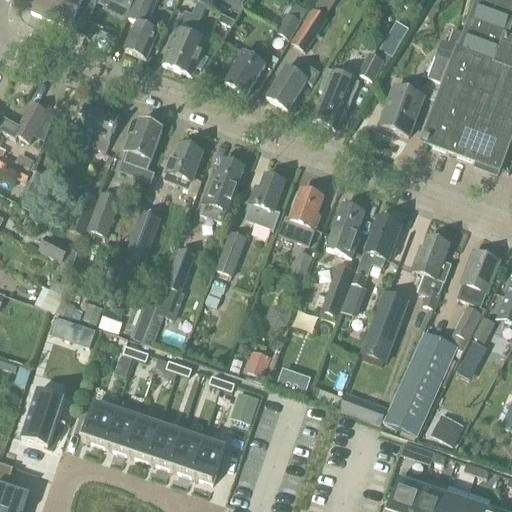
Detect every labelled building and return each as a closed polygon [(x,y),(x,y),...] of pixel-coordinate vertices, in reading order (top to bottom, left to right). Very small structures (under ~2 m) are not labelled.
[(87,24),(34,0),(27,17),(68,36),(68,35),(86,44),(92,30),(86,27),(87,24)] [(34,0),(87,24),(94,7),(83,2),(83,3),(77,0),(34,0)] [(135,0),(104,0),(103,4),(128,16),(135,0)] [(136,0),(125,23),(135,28),(123,55),(145,64),(157,37),(160,29),(148,24),(158,1),(154,0),(136,0)] [(191,0),(209,10),(214,0),(191,0)] [(458,54),(422,147),(476,167),(474,173),(496,181),(511,136),(511,0),(477,0),(473,12),(458,54)] [(198,24),(203,12),(204,9),(198,5),(193,18),(185,15),(177,36),(176,36),(161,70),(176,77),(195,32),(198,24)] [(295,6),(287,20),(275,38),(287,46),(306,14),(295,6)] [(173,13),(166,31),(175,34),(182,16),(173,13)] [(197,29),(196,32),(195,32),(176,77),(191,83),(206,48),(211,34),(197,29)] [(303,29),(290,49),(304,58),(317,37),(303,29)] [(103,33),(98,44),(94,53),(109,59),(118,39),(103,33)] [(263,71),(241,57),(223,88),(245,102),(263,71)] [(435,59),(426,83),(440,87),(448,64),(435,59)] [(382,68),(367,60),(357,79),(372,86),(382,68)] [(305,86),(306,84),(314,89),(321,77),(305,67),(296,81),(284,73),(265,104),(287,117),(306,87),(305,86)] [(355,96),(358,87),(327,74),(318,96),(323,98),(311,126),(334,136),(340,122),(343,123),(355,96)] [(393,92),(378,131),(407,142),(422,102),(393,92)] [(0,137),(15,146),(17,142),(26,148),(30,141),(43,118),(44,117),(29,108),(16,131),(0,122),(0,137)] [(117,123),(84,111),(74,136),(91,142),(87,151),(104,157),(117,123)] [(43,118),(30,141),(40,146),(50,122),(43,118)] [(161,135),(138,126),(132,142),(129,140),(123,156),(127,158),(123,168),(145,176),(149,166),(150,166),(161,135)] [(202,158),(179,149),(172,165),(169,164),(164,177),(165,178),(161,186),(176,192),(180,183),(191,187),(202,158)] [(19,161),(14,170),(26,176),(31,167),(19,161)] [(0,163),(0,174),(23,188),(28,178),(0,163)] [(202,220),(222,227),(231,203),(232,203),(243,174),(222,166),(217,179),(213,177),(206,193),(209,194),(202,213),(200,220),(202,220)] [(22,197),(23,197),(30,200),(31,200),(40,177),(31,174),(22,197)] [(279,217),(274,215),(280,199),(284,189),(263,181),(258,195),(254,193),(248,209),(250,210),(246,221),(274,232),(279,217)] [(300,195),(288,226),(285,235),(310,245),(313,235),(314,235),(319,222),(316,221),(322,203),(300,195)] [(101,197),(87,235),(106,243),(121,205),(101,197)] [(96,204),(81,199),(67,236),(82,242),(96,204)] [(341,211),(329,242),(325,251),(351,261),(355,251),(361,237),(357,236),(363,219),(341,211)] [(142,215),(123,266),(143,274),(162,222),(142,215)] [(400,232),(376,223),(363,257),(373,260),(370,270),(384,275),(387,266),(388,266),(400,232)] [(244,244),(229,238),(215,276),(230,281),(244,244)] [(38,256),(72,272),(79,256),(46,240),(38,256)] [(410,276),(435,286),(445,289),(453,269),(443,266),(449,251),(426,242),(422,255),(419,253),(410,276)] [(180,255),(166,293),(183,299),(197,261),(180,255)] [(300,257),(290,279),(304,285),(313,262),(300,257)] [(498,266),(473,257),(460,289),(461,289),(455,304),(480,313),(485,298),(486,299),(498,266)] [(321,317),(337,322),(354,275),(338,269),(321,317)] [(366,281),(355,277),(351,289),(361,293),(366,281)] [(511,281),(504,303),(506,304),(503,312),(511,315),(511,281)] [(439,297),(428,293),(423,308),(434,312),(439,297)] [(406,307),(384,299),(361,359),(384,367),(406,307)] [(481,321),(469,315),(456,341),(467,347),(481,321)] [(482,321),(472,341),(484,347),(495,327),(482,321)] [(49,339),(69,346),(75,329),(55,322),(49,339)] [(455,354),(423,339),(383,428),(415,443),(455,354)] [(468,384),(484,352),(472,346),(455,378),(468,384)] [(133,363),(135,355),(124,351),(122,359),(133,363)] [(147,359),(135,355),(133,363),(144,367),(147,359)] [(262,381),(269,362),(251,356),(245,375),(262,381)] [(165,374),(176,377),(179,370),(167,366),(165,374)] [(190,374),(179,370),(176,377),(188,381),(190,374)] [(14,389),(23,393),(29,374),(20,371),(14,389)] [(309,383),(280,373),(274,392),(303,402),(309,383)] [(219,392),(222,384),(211,381),(208,388),(219,392)] [(222,384),(219,392),(231,396),(233,388),(222,384)] [(37,395),(20,444),(47,453),(64,404),(37,395)] [(251,424),(258,404),(238,398),(231,417),(251,424)] [(387,413),(345,398),(339,415),(381,431),(387,413)] [(103,452),(115,415),(93,408),(80,445),(103,452)] [(125,460),(137,423),(115,415),(103,452),(125,460)] [(499,432),(511,438),(511,437),(511,423),(504,420),(499,432)] [(146,467),(159,430),(137,423),(125,460),(146,467)] [(430,439),(451,450),(458,438),(437,427),(430,439)] [(168,474),(180,437),(159,430),(146,467),(168,474)] [(168,474),(189,481),(202,444),(180,437),(168,474)] [(202,444),(189,481),(212,489),(224,452),(202,444)] [(431,466),(434,458),(422,454),(420,462),(431,466)] [(434,458),(431,466),(442,469),(445,462),(434,458)] [(0,511),(25,511),(29,500),(6,492),(2,490),(8,471),(0,467),(0,511)] [(463,476),(474,480),(477,472),(465,468),(463,476)] [(488,476),(477,472),(474,480),(486,484),(488,476)] [(390,511),(415,511),(424,485),(402,477),(390,511)] [(424,485),(415,511),(439,511),(443,501),(422,494),(425,485),(424,485)] [(439,511),(463,511),(464,508),(443,501),(439,511)]
